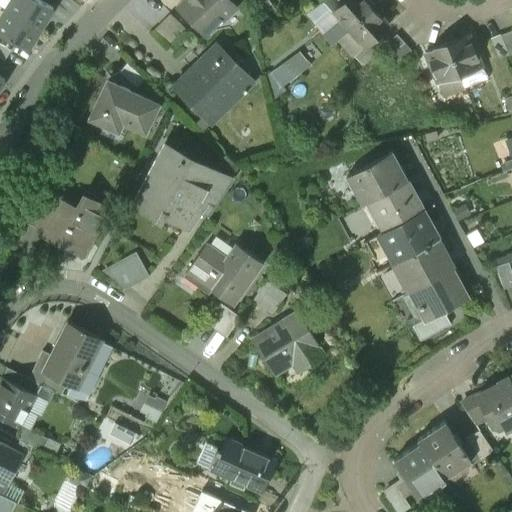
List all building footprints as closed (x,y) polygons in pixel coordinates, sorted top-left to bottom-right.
[(38,0),(10,0),(5,9),(40,30),(53,8),(38,0)] [(186,0),(178,8),(207,37),(235,8),(227,0),(186,0)] [(266,0),(265,0),(257,7),(269,20),(277,12),(266,0)] [(364,0),(347,0),(333,13),(348,31),(373,9),(364,0)] [(40,30),(5,9),(0,17),(0,34),(27,50),(40,30)] [(373,9),(348,31),(364,48),(389,26),(373,9)] [(170,16),(153,33),(169,49),(186,32),(170,16)] [(511,34),(511,33),(490,42),(498,62),(511,56),(511,34)] [(396,37),(380,52),(395,68),(411,53),(396,37)] [(469,38),(447,46),(459,77),(481,68),(469,38)] [(0,44),(0,58),(4,61),(10,51),(0,44)] [(447,46),(425,55),(437,86),(459,77),(447,46)] [(200,61),(173,87),(203,117),(228,92),(236,100),(254,83),(219,48),(203,64),(200,61)] [(273,69),(284,85),(313,66),(303,50),(273,69)] [(127,64),(118,73),(135,90),(144,81),(127,64)] [(104,126),(116,121),(122,124),(144,134),(158,106),(129,92),(129,91),(114,84),(113,85),(107,82),(89,119),(104,126)] [(116,121),(104,126),(118,133),(122,124),(116,121)] [(164,148),(138,197),(162,210),(160,213),(165,215),(167,212),(187,223),(202,196),(213,174),(212,174),(164,148)] [(373,201),(406,182),(407,182),(391,153),(345,178),(361,207),(373,201)] [(202,196),(217,203),(232,181),(213,171),(212,174),(213,174),(202,196)] [(388,229),(421,211),(406,182),(373,201),(388,229)] [(27,223),(38,229),(54,198),(43,192),(27,223)] [(73,241),(84,247),(105,208),(82,196),(75,209),(54,198),(38,229),(70,246),(73,241)] [(397,262),(438,240),(422,211),(421,211),(388,229),(381,233),(397,262)] [(407,292),(408,294),(452,269),(454,268),(438,240),(397,262),(393,265),(394,266),(395,266),(409,291),(407,292)] [(73,241),(70,246),(82,252),(84,247),(73,241)] [(206,242),(185,272),(233,306),(264,263),(235,242),(226,255),(206,242)] [(104,271),(126,289),(149,276),(137,253),(104,271)] [(502,290),(511,287),(511,273),(509,263),(495,268),(502,290)] [(452,269),(408,294),(409,295),(414,292),(421,304),(416,307),(424,321),(424,322),(443,312),(468,298),(452,269)] [(266,280),(252,300),(272,313),(285,294),(266,280)] [(221,303),(206,323),(226,337),(240,317),(221,303)] [(297,312),(253,339),(274,372),(299,357),(305,365),(323,354),(297,312)] [(424,322),(424,321),(412,327),(421,342),(451,325),(443,312),(424,322)] [(67,391),(73,395),(86,397),(97,374),(83,367),(99,337),(67,321),(45,365),(42,371),(67,383),(70,385),(67,391)] [(61,395),(67,383),(42,371),(45,365),(37,361),(28,378),(61,395)] [(35,394),(2,377),(0,379),(0,416),(19,426),(35,394)] [(511,426),(511,383),(509,377),(498,382),(499,384),(475,396),(486,418),(490,426),(500,421),(504,431),(511,426)] [(151,390),(141,410),(158,419),(168,399),(151,390)] [(461,404),(475,424),(486,418),(475,396),(461,404)] [(419,443),(444,479),(470,461),(444,422),(417,439),(419,443)] [(25,427),(19,439),(41,450),(47,438),(25,427)] [(479,430),(466,439),(480,459),(493,451),(479,430)] [(206,442),(198,462),(262,490),(275,460),(225,438),(221,448),(206,442)] [(0,478),(7,482),(22,453),(0,442),(0,478)] [(444,479),(419,443),(393,461),(418,497),(444,479)] [(396,486),(384,494),(396,511),(401,511),(410,506),(396,486)]
